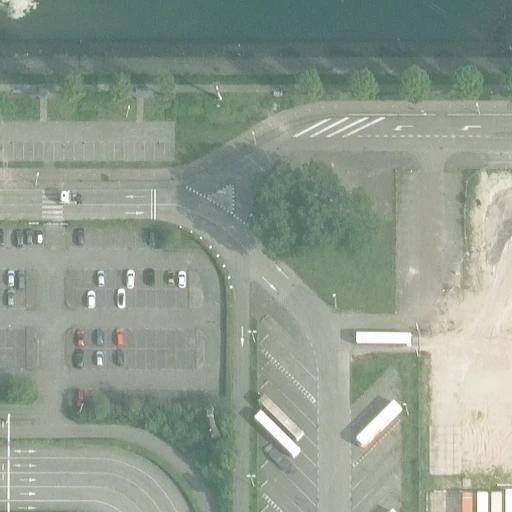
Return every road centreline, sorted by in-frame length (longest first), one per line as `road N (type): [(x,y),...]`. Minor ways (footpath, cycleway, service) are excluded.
road 1 (unclassified): [(331,511),(333,346),(240,244)]
road 2 (unclassified): [(240,244),(240,511)]
road 3 (unclassified): [(511,145),(306,141),(250,166)]
road 4 (unclassified): [(52,436),(129,436),(177,467),(203,511)]
road 5 (unclassified): [(0,207),(177,204)]
road 6 (unclassified): [(0,478),(126,477),(157,511)]
